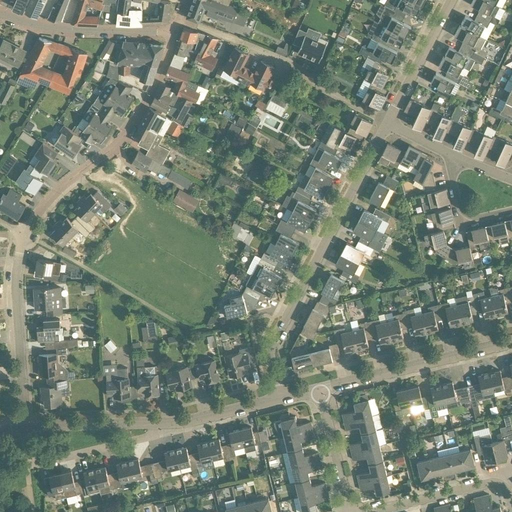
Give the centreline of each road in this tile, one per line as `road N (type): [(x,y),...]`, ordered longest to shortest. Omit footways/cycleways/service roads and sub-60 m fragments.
road 1 (residential): [(280,399),(272,339),(386,122)]
road 2 (residential): [(280,399),(180,423),(23,426)]
road 3 (residential): [(24,235),(43,204),(133,119),(171,33)]
road 4 (residential): [(386,122),(322,90),(289,62),(197,27)]
road 5 (residential): [(511,343),(318,391)]
road 6 (residential): [(23,426),(14,276),(24,235)]
road 7 (residential): [(171,33),(69,32),(0,15)]
road 8 (residential): [(511,511),(499,489),(486,486),(385,511)]
road 9 (residential): [(386,122),(449,0)]
road 10 (residential): [(345,511),(318,391)]
